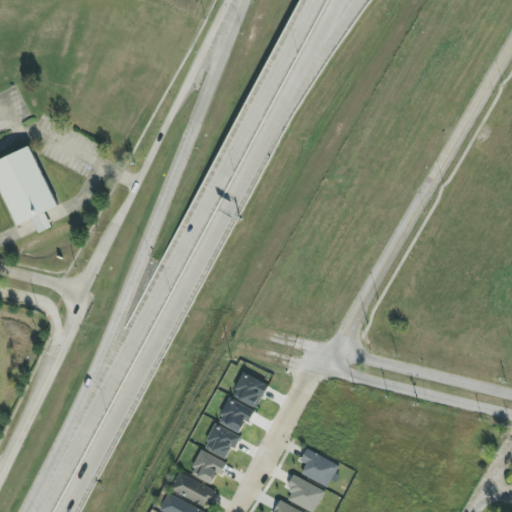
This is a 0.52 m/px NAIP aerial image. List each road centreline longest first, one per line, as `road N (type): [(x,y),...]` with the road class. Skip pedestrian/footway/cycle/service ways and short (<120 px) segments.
road 1 (motorway): [(313,0),(52,490)]
road 2 (motorway): [(239,0),(52,490)]
road 3 (motorway): [(64,511),(313,50)]
road 4 (tertiary): [(336,350),(511,49)]
road 5 (tertiary): [(231,0),(112,228)]
road 6 (tertiary): [(320,368),(511,416)]
road 7 (residential): [(336,350),(236,511)]
road 8 (tertiary): [(511,396),(336,350)]
road 9 (tertiary): [(54,352),(0,465)]
